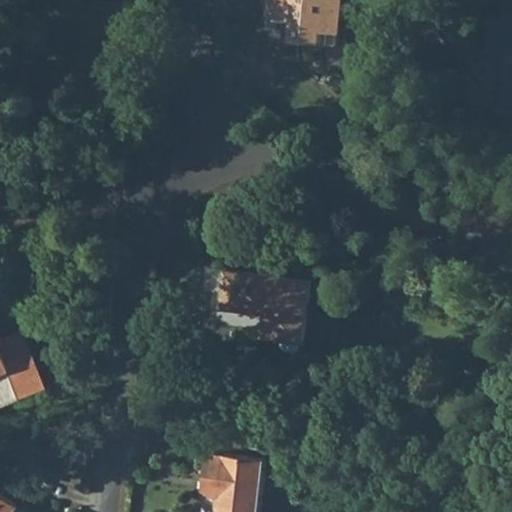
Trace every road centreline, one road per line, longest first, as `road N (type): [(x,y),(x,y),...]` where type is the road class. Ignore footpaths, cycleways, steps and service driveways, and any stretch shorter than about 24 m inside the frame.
road 1 (residential): [(511,251),(384,195),(297,168),(155,153)]
road 2 (residential): [(155,153),(113,511)]
road 3 (residential): [(155,153),(0,220)]
road 4 (residential): [(206,0),(192,95),(155,153)]
